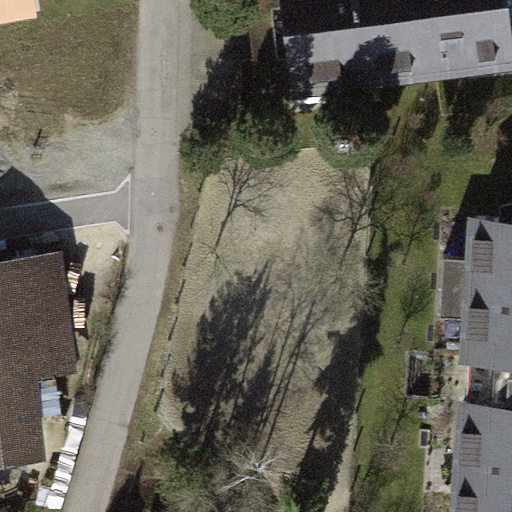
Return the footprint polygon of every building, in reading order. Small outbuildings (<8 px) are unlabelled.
[(0,0),(0,24),(40,17),(36,0),(0,0)] [(494,0),(255,0),(271,101),(504,65),(494,0)] [(511,212),(453,209),(444,354),(511,357),(511,212)] [(54,247),(0,254),(0,458),(34,454),(23,372),(70,366),(54,247)] [(511,511),(511,396),(444,392),(435,511),(511,511)]
